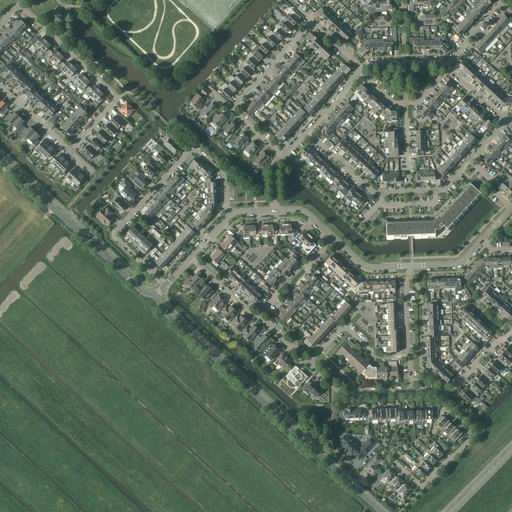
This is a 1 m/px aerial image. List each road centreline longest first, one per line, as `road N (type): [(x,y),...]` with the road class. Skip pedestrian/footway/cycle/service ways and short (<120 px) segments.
road 1 (tertiary): [(379,511),(155,295)]
road 2 (residential): [(164,285),(113,234),(194,148),(224,175),(233,213)]
road 3 (residential): [(69,151),(117,99),(17,8),(0,26)]
road 4 (tertiary): [(155,295),(141,291),(0,160)]
road 5 (residential): [(397,464),(421,487),(468,441),(471,432),(443,405),(443,389)]
road 6 (residential): [(411,390),(406,266)]
